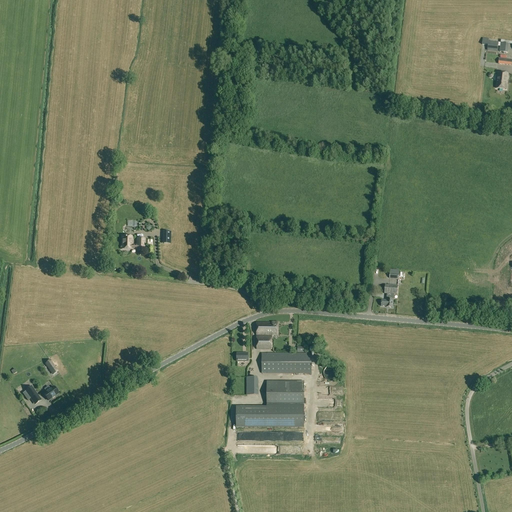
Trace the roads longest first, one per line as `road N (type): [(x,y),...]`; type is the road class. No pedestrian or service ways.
road 1 (unclassified): [(0,450),(270,312),(511,330)]
road 2 (unclassified): [(482,511),(466,406),(482,380),(511,364)]
